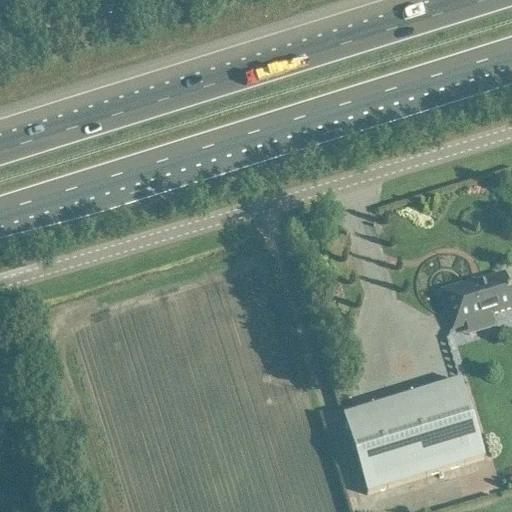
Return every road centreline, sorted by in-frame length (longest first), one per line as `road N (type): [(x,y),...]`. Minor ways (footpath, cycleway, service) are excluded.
road 1 (motorway): [(0,209),(511,51)]
road 2 (unclassified): [(511,143),(0,292)]
road 3 (motorway): [(486,0),(0,151)]
road 4 (unclassified): [(0,50),(161,0)]
